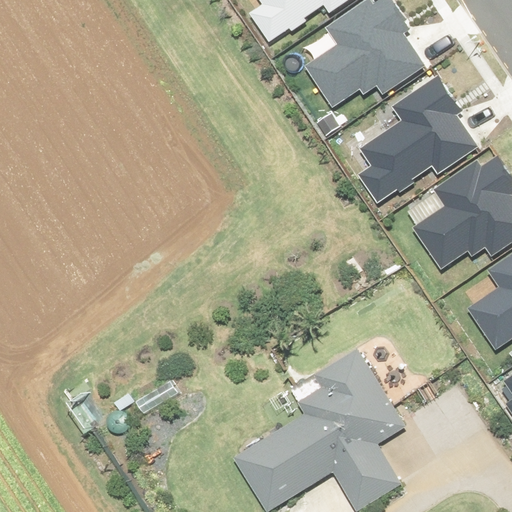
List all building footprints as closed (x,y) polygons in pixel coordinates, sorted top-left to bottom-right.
[(359,0),(260,0),(264,7),(254,13),(273,45),(328,12),(331,17),(359,0)] [(430,68),(389,0),(378,0),(329,29),(342,50),(310,69),(333,107),(364,88),(368,95),(381,87),(386,94),(430,68)] [(480,150),(439,81),(397,106),(407,123),(365,148),(377,167),(362,175),(379,203),(441,166),(444,172),(480,150)] [(511,175),(499,154),(442,188),(455,211),(422,230),(448,273),(477,256),(480,262),(511,243),(511,175)] [(511,264),(497,274),(508,292),(477,312),(501,351),(511,344),(511,264)] [(409,429),(361,352),(322,376),(298,391),(314,417),(242,461),(273,511),(275,511),(338,473),(362,511),(363,511),(406,486),(382,446),(409,429)] [(176,381),(138,400),(147,417),(185,397),(176,381)] [(139,432),(129,411),(108,420),(117,442),(139,432)]
